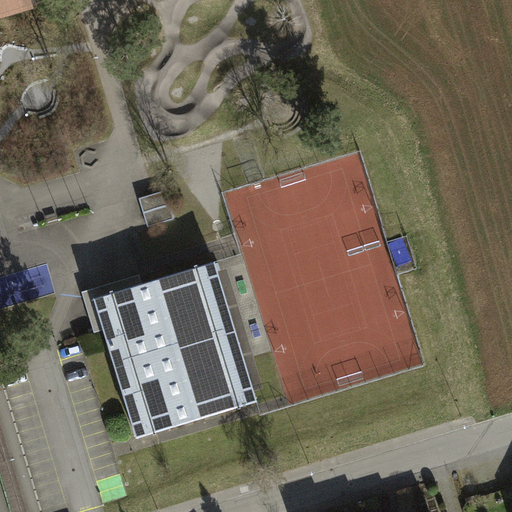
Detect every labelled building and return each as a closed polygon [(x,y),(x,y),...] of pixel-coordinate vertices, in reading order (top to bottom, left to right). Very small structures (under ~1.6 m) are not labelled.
[(0,0),(0,15),(31,7),(29,0),(0,0)] [(165,189),(140,197),(149,225),(174,217),(165,189)] [(216,258),(95,294),(137,433),(258,397),(216,258)] [(0,278),(0,311),(59,293),(50,263),(0,278)] [(29,511),(0,411),(0,460),(15,511),(29,511)]
